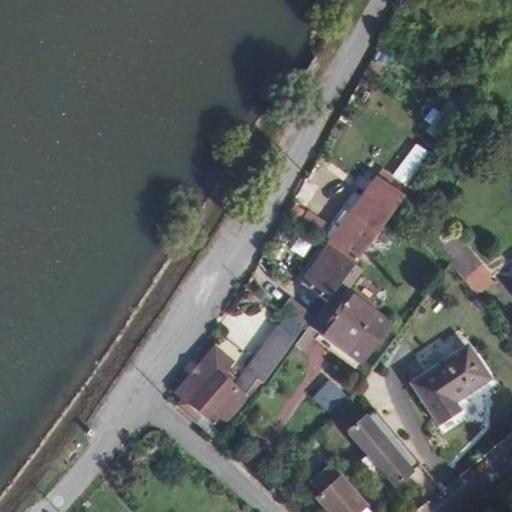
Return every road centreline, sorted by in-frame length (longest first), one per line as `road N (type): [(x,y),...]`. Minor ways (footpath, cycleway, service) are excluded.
road 1 (residential): [(139,399),(318,118),(376,0)]
road 2 (residential): [(273,511),(139,399)]
road 3 (residential): [(47,511),(139,399)]
